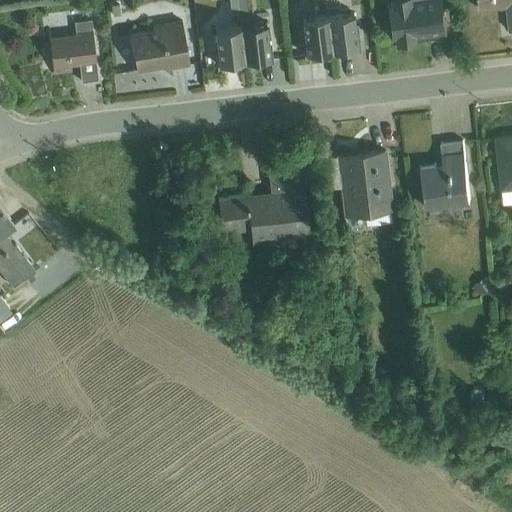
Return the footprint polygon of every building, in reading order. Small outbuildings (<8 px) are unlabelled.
[(238,8),(236,0),(227,0),(229,9),(238,8)] [(236,0),(238,8),(246,8),(245,0),(236,0)] [(387,0),(392,39),(395,39),(395,42),(416,39),(416,37),(447,33),(443,0),(387,0)] [(511,0),(479,0),(480,8),(507,6),(510,29),(511,28),(511,0)] [(327,12),(331,47),(345,46),(345,48),(360,46),(356,17),(354,18),(353,9),(327,12)] [(331,47),(327,12),(301,16),(302,24),(300,24),(304,53),(319,51),(319,49),(331,47)] [(76,31),(49,34),(54,73),(72,71),(72,63),(79,63),(81,79),(98,78),(91,17),(75,19),(76,31)] [(153,27),(131,30),(138,69),(167,64),(168,67),(190,63),(182,17),(152,22),(153,27)] [(240,23),(244,58),(257,56),(258,58),(272,57),(269,28),(266,28),(266,20),(240,23)] [(244,58),(240,23),(214,26),(215,34),(214,34),(217,63),(232,61),(231,59),(244,58)] [(196,65),(183,67),(185,81),(199,79),(196,65)] [(511,133),(497,135),(503,202),(511,201),(511,133)] [(444,160),(419,163),(424,204),(471,198),(464,138),(442,141),(444,160)] [(336,153),(340,183),(344,214),(345,214),(346,224),(393,219),(392,208),(384,147),(336,153)] [(340,183),(336,153),(322,155),(327,186),(340,183)] [(270,190),(218,196),(222,230),(250,227),(253,242),(280,238),(281,244),(311,241),(301,157),(267,161),(270,190)] [(126,239),(158,235),(149,173),(82,182),(86,212),(121,207),(126,239)] [(0,243),(24,276),(35,267),(15,241),(13,243),(4,230),(15,223),(0,203),(0,243)] [(0,266),(13,284),(24,276),(0,243),(0,266)] [(487,275),(475,282),(481,293),(493,285),(487,275)] [(360,318),(346,320),(354,387),(368,386),(360,318)] [(302,342),(296,352),(301,355),(298,363),(316,372),(316,371),(331,379),(340,363),(302,342)]
